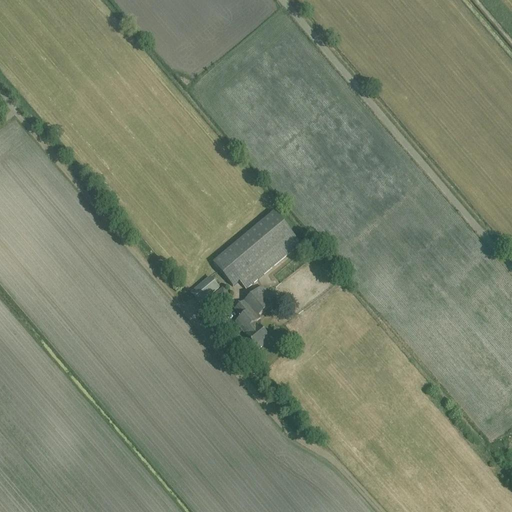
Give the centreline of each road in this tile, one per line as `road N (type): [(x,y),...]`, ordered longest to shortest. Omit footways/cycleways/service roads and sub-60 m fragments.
road 1 (unclassified): [(381,511),(333,459),(277,419),(16,112)]
road 2 (unclassified): [(511,267),(282,0)]
